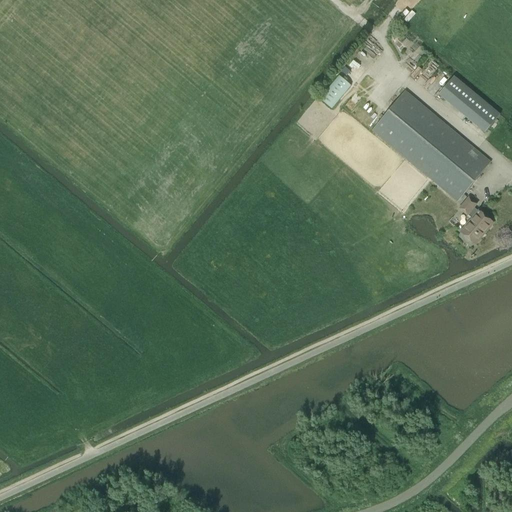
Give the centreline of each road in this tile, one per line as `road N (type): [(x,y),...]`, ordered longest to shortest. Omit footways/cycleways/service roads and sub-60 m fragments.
road 1 (unknown): [(0,490),(511,253)]
road 2 (track): [(0,498),(511,262)]
